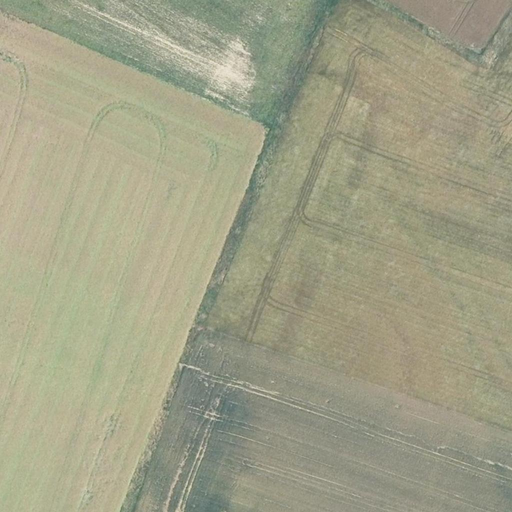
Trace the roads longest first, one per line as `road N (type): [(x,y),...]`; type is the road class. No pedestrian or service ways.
road 1 (track): [(129,511),(336,0)]
road 2 (track): [(378,0),(474,56),(493,53),(511,23)]
